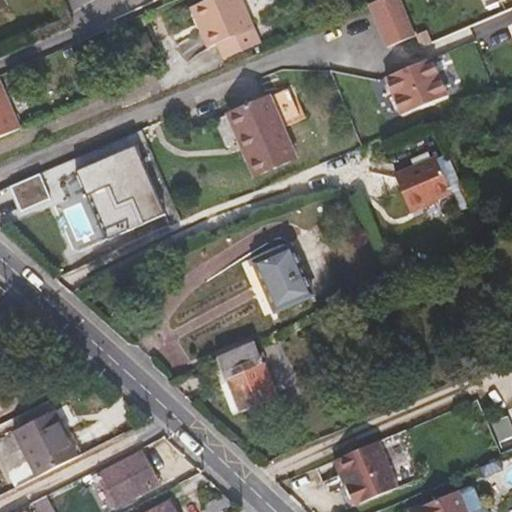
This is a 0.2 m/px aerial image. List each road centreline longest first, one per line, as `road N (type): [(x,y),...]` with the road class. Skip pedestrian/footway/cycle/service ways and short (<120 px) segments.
road 1 (tertiary): [(275,511),(0,259)]
road 2 (unknown): [(176,419),(0,508)]
